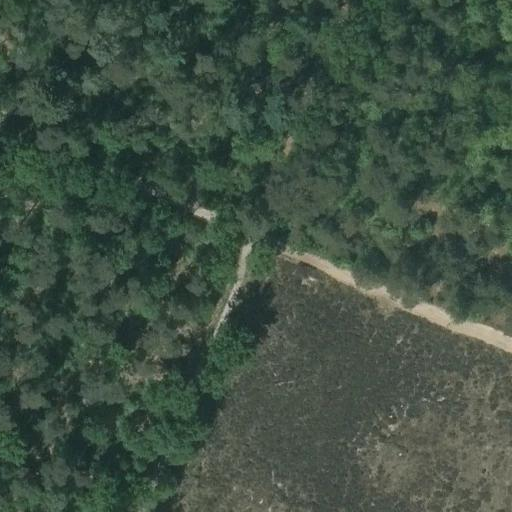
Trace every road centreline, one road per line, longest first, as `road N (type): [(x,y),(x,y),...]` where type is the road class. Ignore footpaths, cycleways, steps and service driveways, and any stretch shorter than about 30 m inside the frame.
road 1 (track): [(251,229),(130,511)]
road 2 (track): [(251,229),(511,339)]
road 3 (track): [(0,121),(251,229)]
